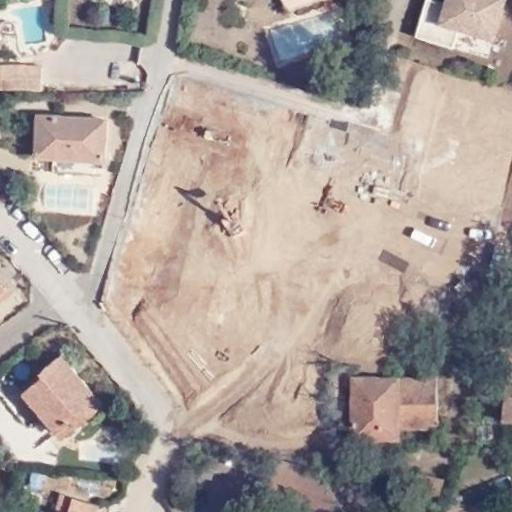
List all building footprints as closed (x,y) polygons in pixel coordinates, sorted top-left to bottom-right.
[(322,0),(283,0),(288,12),(322,0)] [(460,28),(494,39),(504,0),(447,0),(447,3),(437,0),(426,0),(416,36),(455,47),(460,28)] [(240,10),(228,7),(226,21),(237,24),(240,10)] [(42,67),(2,67),(3,87),(43,87),(42,67)] [(103,161),(106,122),(38,116),(35,156),(103,161)] [(511,345),(501,344),(499,360),(511,362),(511,345)] [(83,413),(88,419),(104,406),(61,355),(44,368),(47,372),(38,380),(63,409),(54,417),(64,429),(72,422),(83,413)] [(511,366),(509,366),(507,380),(498,379),(497,392),(506,393),(503,421),(511,421),(511,366)] [(402,429),(439,426),(437,379),(402,380),(401,377),(351,380),(354,441),(402,438),(402,429)] [(63,409),(38,380),(23,393),(58,434),(64,429),(54,417),(63,409)] [(0,390),(0,423),(26,455),(50,435),(38,420),(30,427),(0,390)] [(78,429),(88,419),(83,413),(72,422),(78,429)] [(416,491),(442,497),(446,480),(420,474),(416,491)] [(97,511),(100,506),(61,495),(55,511),(97,511)]
